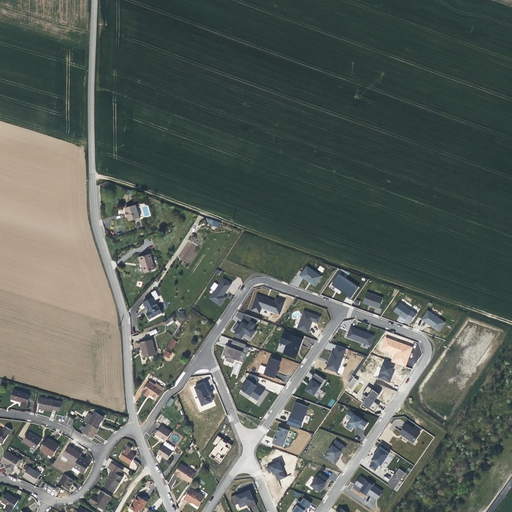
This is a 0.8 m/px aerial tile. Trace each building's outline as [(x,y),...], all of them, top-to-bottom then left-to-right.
[(137,210),(136,205),(125,208),(126,212),(127,215),(127,217),(128,217),(129,221),(140,218),(138,213),(137,210)] [(191,265),(199,247),(187,241),(178,259),(191,265)] [(155,269),(150,254),(140,257),(142,264),(144,272),(155,269)] [(322,276),(307,266),(300,276),(308,281),(315,286),(322,276)] [(359,287),(339,274),(332,284),(332,285),(339,289),(348,295),(347,297),(350,299),(359,287)] [(231,284),(223,278),(210,298),(220,305),(224,299),(225,297),(224,296),(225,293),(227,290),(231,284)] [(383,298),(367,292),(363,302),(368,305),(371,306),(374,307),(379,309),(383,298)] [(285,301),(276,298),(275,301),(269,299),(266,298),(257,295),(251,310),(259,313),(262,308),(280,314),(285,301)] [(162,313),(153,297),(143,302),(145,307),(147,306),(149,309),(150,311),(146,313),(150,319),(162,313)] [(409,308),(400,302),(394,311),(402,317),(403,316),(405,317),(408,319),(413,311),(409,308)] [(445,322),(428,310),(422,319),(425,322),(428,324),(431,326),(439,331),(445,322)] [(320,317),(304,311),(297,329),(307,332),(308,333),(309,330),(310,327),(312,321),(318,323),(320,317)] [(246,337),(250,330),(256,335),(261,330),(258,327),(260,323),(253,320),(251,324),(243,320),(239,325),(237,328),(238,331),(246,337)] [(371,345),(374,336),(360,330),(355,328),(351,326),(347,337),(371,345)] [(302,339),(283,332),(280,342),(287,345),(283,354),(296,358),(299,349),(300,345),(302,339)] [(306,337),(303,345),(312,348),(314,339),(306,337)] [(413,348),(385,337),(380,349),(394,354),(392,362),(405,367),(413,348)] [(172,338),(167,346),(172,350),(177,342),(172,338)] [(155,355),(152,340),(140,343),(143,350),(144,355),(146,355),(147,357),(149,356),(150,359),(154,358),(153,355),(155,355)] [(230,347),(226,345),(222,354),(227,357),(226,361),(233,363),(234,359),(239,361),(246,345),(233,340),(230,347)] [(332,357),(329,366),(342,371),(347,355),(349,348),(339,344),(337,351),(334,350),(332,357)] [(172,355),(164,350),(162,354),(169,359),(172,355)] [(280,361),(270,358),(264,374),(275,378),(278,370),(280,361)] [(390,361),(384,359),(377,378),(390,382),(394,367),(389,364),(390,361)] [(232,373),(237,375),(241,365),(236,363),(232,373)] [(258,377),(250,374),(240,390),(257,401),(265,390),(256,385),(258,377)] [(315,374),(304,390),(314,397),(325,380),(315,374)] [(348,388),(354,390),(358,380),(352,377),(348,388)] [(157,399),(162,390),(155,385),(150,382),(142,393),(147,396),(149,394),(151,395),(157,399)] [(204,383),(193,386),(201,405),(212,402),(204,383)] [(26,408),(30,395),(14,390),(11,399),(16,401),(22,402),(21,406),(26,408)] [(379,395),(371,390),(367,397),(364,395),(361,400),(364,401),(362,405),(373,412),(379,405),(374,402),(379,395)] [(174,400),(170,397),(165,404),(170,406),(174,400)] [(60,411),(61,403),(54,402),(54,400),(40,398),(40,400),(38,400),(37,403),(40,403),(39,408),(49,410),(52,411),(52,410),(60,411)] [(308,407),(296,402),(292,413),(290,417),(289,417),(286,424),(300,429),(308,407)] [(102,420),(104,417),(95,411),(92,416),(89,413),(84,420),(89,423),(97,428),(102,420)] [(368,423),(349,411),(345,417),(350,420),(345,428),(350,431),(353,428),(356,430),(358,427),(363,430),(368,423)] [(162,425),(166,418),(162,415),(157,422),(162,425)] [(92,438),(98,429),(97,428),(89,423),(83,432),(84,433),(83,434),(85,435),(86,436),(87,435),(92,438)] [(419,432),(406,423),(403,428),(400,433),(413,442),(419,432)] [(0,441),(3,444),(11,430),(6,426),(3,431),(0,429),(0,441)] [(166,441),(172,432),(162,426),(156,434),(161,438),(166,441)] [(289,430),(279,426),(275,437),(273,443),(283,447),(289,430)] [(36,450),(40,443),(38,441),(40,439),(35,436),(29,433),(23,442),(36,450)] [(232,445),(217,435),(212,444),(216,446),(208,456),(219,464),(232,445)] [(53,457),(58,447),(53,444),(51,443),(52,441),(47,439),(40,449),(53,457)] [(335,440),(323,456),(334,465),(346,447),(335,440)] [(167,460),(173,452),(173,451),(174,449),(174,447),(165,441),(157,453),(162,456),(167,460)] [(130,464),(135,456),(131,453),(129,452),(132,449),(127,446),(120,458),(130,464)] [(79,457),(81,454),(74,449),(74,450),(72,449),(68,447),(63,455),(76,463),(79,457)] [(389,453),(379,447),(370,460),(373,462),(369,468),(375,471),(378,466),(380,467),(389,453)] [(18,466),(21,460),(7,452),(1,461),(7,465),(5,468),(8,470),(12,472),(16,465),(18,466)] [(84,473),(90,463),(89,462),(79,457),(76,463),(72,470),(78,474),(80,471),(84,473)] [(279,461),(265,467),(267,473),(271,472),(272,475),(275,475),(277,481),(286,477),(279,461)] [(114,493),(123,477),(120,475),(123,470),(111,463),(108,469),(112,471),(110,474),(108,477),(110,478),(104,487),(114,493)] [(188,482),(194,473),(181,464),(174,474),(181,478),(182,477),(184,479),(188,482)] [(38,478),(41,474),(26,465),(22,471),(25,473),(23,476),(35,483),(36,482),(37,483),(38,483),(40,480),(38,478)] [(387,485),(395,490),(407,474),(399,468),(387,485)] [(191,483),(196,475),(194,473),(188,482),(191,483)] [(328,479),(320,473),(311,485),(320,491),(322,489),(323,489),(324,487),(325,485),(324,485),(328,479)] [(71,486),(74,480),(64,474),(59,483),(69,489),(71,486)] [(358,486),(363,478),(361,477),(358,480),(355,485),(355,484),(353,488),(360,493),(361,491),(366,494),(367,492),(358,486)] [(371,484),(363,478),(358,486),(367,492),(377,499),(382,491),(374,486),(371,484)] [(199,506),(205,497),(191,489),(185,498),(192,503),(192,502),(194,503),(199,506)] [(256,506),(249,490),(230,497),(234,506),(243,502),(245,505),(247,504),(248,509),(256,506)] [(103,510),(111,497),(102,491),(99,495),(98,498),(93,495),(90,501),(103,510)] [(8,511),(11,511),(18,501),(13,497),(7,493),(2,501),(7,505),(5,509),(8,511)] [(136,511),(140,511),(147,502),(142,499),(137,496),(134,501),(135,501),(134,503),(133,504),(130,508),(136,511)] [(301,502),(299,500),(296,504),(297,505),(292,511),(303,511),(304,511),(307,507),(309,507),(311,503),(304,498),(301,502)] [(158,511),(161,508),(152,503),(146,511),(158,511)]
